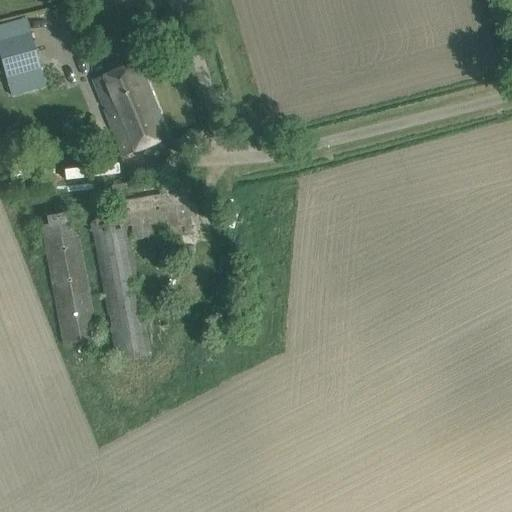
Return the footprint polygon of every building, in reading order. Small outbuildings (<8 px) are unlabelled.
[(32,35),(0,42),(0,47),(7,75),(7,77),(40,69),(39,67),(32,38),(32,35)] [(94,79),(116,138),(124,157),(169,139),(139,61),(94,79)] [(192,232),(184,177),(111,186),(116,225),(92,228),(118,362),(149,356),(128,240),(192,232)] [(97,339),(79,240),(76,221),(68,222),(67,214),(48,217),(49,225),(42,227),(63,345),(97,339)] [(4,383),(4,391),(36,394),(37,386),(4,383)]
